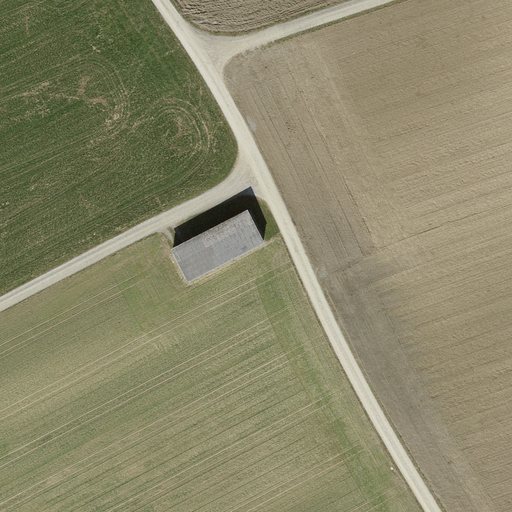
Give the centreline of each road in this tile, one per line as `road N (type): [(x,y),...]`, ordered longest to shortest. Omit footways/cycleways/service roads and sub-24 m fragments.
road 1 (track): [(161,0),(246,139),(334,334),(434,511)]
road 2 (track): [(260,170),(0,306)]
road 3 (track): [(202,59),(379,0)]
